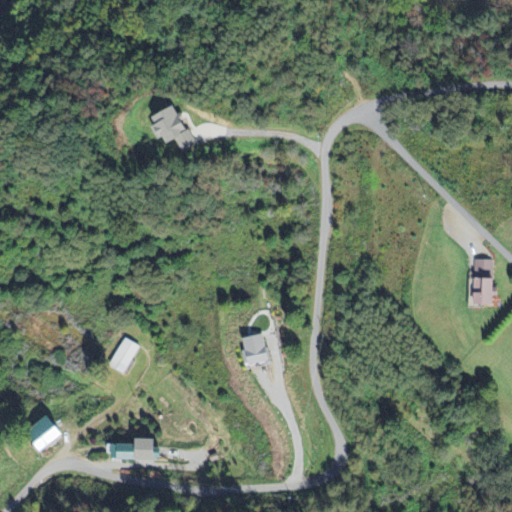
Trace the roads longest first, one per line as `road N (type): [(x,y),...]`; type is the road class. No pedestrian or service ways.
road 1 (residential): [(2,511),(56,462),(169,485),(327,477),(342,459),(314,364),(327,134),(350,95),(383,77),(511,85)]
road 2 (residential): [(350,95),(511,279)]
